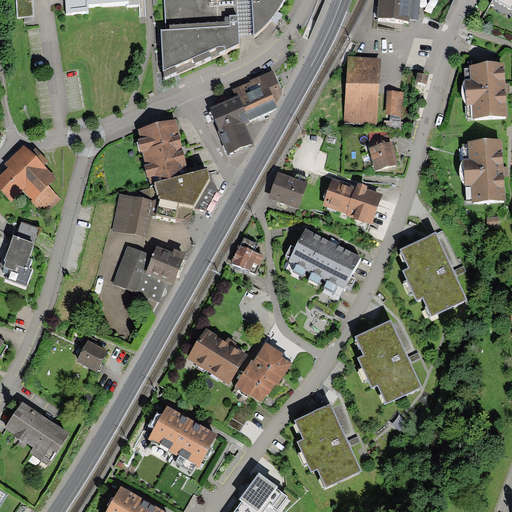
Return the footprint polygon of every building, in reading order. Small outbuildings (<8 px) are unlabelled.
[(16,0),(17,18),(34,17),(33,0),(16,0)] [(90,8),(139,5),(139,0),(64,0),(66,16),(91,14),(90,8)] [(239,48),(235,0),(161,0),(164,35),(160,35),(162,82),(223,55),(239,48)] [(236,0),(239,37),(246,37),(253,36),(250,0),(236,0)] [(250,0),(253,36),(268,25),(279,11),(283,0),(250,0)] [(381,0),(379,23),(410,25),(410,20),(419,21),(420,0),(381,0)] [(380,62),(347,60),(343,123),(376,125),(380,62)] [(504,70),(464,73),(467,128),(508,126),(504,70)] [(236,103),(208,114),(227,161),(253,150),(250,142),(245,130),(276,117),(270,102),(282,98),(273,76),(232,93),(236,103)] [(429,79),(417,77),(416,85),(427,88),(429,79)] [(403,94),(387,93),(386,119),(402,120),(403,94)] [(174,123),(135,135),(153,192),(191,179),(174,123)] [(503,144),(464,146),(467,212),(507,210),(503,144)] [(394,145),(369,151),(375,174),(399,168),(394,145)] [(29,154),(23,148),(4,166),(9,171),(0,179),(0,192),(10,203),(23,190),(45,213),(59,200),(48,188),(55,182),(43,169),(47,164),(34,150),(29,154)] [(206,174),(153,192),(160,209),(160,212),(193,219),(210,191),(206,174)] [(384,196),(332,178),(320,211),(371,230),(384,196)] [(308,191),(277,179),(267,205),(298,217),(308,191)] [(160,209),(120,196),(109,233),(149,245),(160,209)] [(22,224),(16,240),(34,247),(40,230),(22,224)] [(360,262),(304,233),(284,273),(340,302),(360,262)] [(16,240),(14,240),(5,264),(6,264),(4,270),(12,273),(10,278),(28,284),(33,272),(30,271),(33,262),(29,261),(34,247),(16,240)] [(258,248),(244,242),(233,269),(250,277),(253,270),(260,273),(265,260),(254,256),(258,248)] [(436,244),(402,259),(412,280),(405,284),(418,312),(423,310),(432,328),(467,312),(436,244)] [(150,259),(126,249),(111,287),(155,305),(163,286),(175,291),(187,261),(154,247),(150,259)] [(218,321),(246,331),(249,322),(239,318),(248,291),(230,285),(218,321)] [(389,327),(356,343),(366,363),(358,367),(372,397),(378,394),(388,414),(423,397),(389,327)] [(249,361),(206,334),(186,365),(229,392),(249,361)] [(108,357),(86,346),(74,369),(95,380),(108,357)] [(293,367),(267,350),(238,393),(265,411),(293,367)] [(70,442),(21,410),(0,442),(49,474),(70,442)] [(330,410),(296,424),(306,445),(298,448),(312,479),(317,477),(325,496),(361,480),(330,410)] [(219,442),(169,416),(151,451),(201,477),(219,442)] [(266,511),(281,493),(260,478),(241,504),(243,505),(238,511),(266,511)] [(154,511),(120,492),(108,511),(154,511)]
